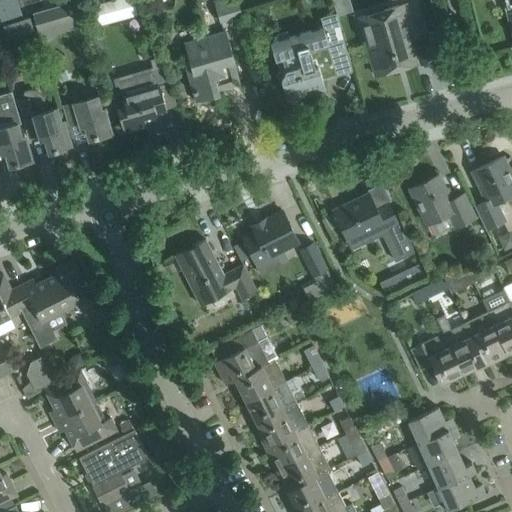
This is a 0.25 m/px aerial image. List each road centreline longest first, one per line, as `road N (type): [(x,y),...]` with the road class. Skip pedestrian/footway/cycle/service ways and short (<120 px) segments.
road 1 (residential): [(116,204),(511,95)]
road 2 (residential): [(217,485),(145,351),(116,204)]
